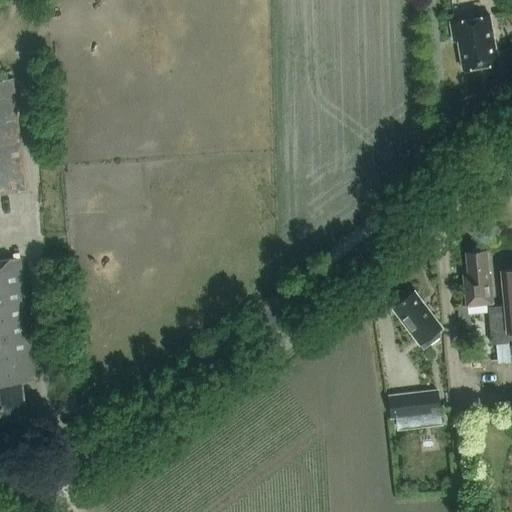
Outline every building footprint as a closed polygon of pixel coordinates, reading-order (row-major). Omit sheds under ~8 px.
[(490,16),(451,23),(454,42),(458,41),(464,70),(499,64),(490,16)] [(0,80),(0,194),(26,192),(13,79),(0,80)] [(494,303),(491,272),(489,272),(487,251),(467,253),(469,274),(464,275),(467,306),(494,303)] [(35,381),(20,258),(0,260),(0,418),(27,415),(23,382),(35,381)] [(492,341),(497,341),(511,339),(511,332),(511,268),(502,270),(505,306),(489,308),(492,341)] [(433,315),(415,291),(393,308),(417,340),(422,336),(429,346),(442,337),(442,327),(432,316),(433,315)] [(439,390),(390,396),(392,417),(441,411),(439,390)]
